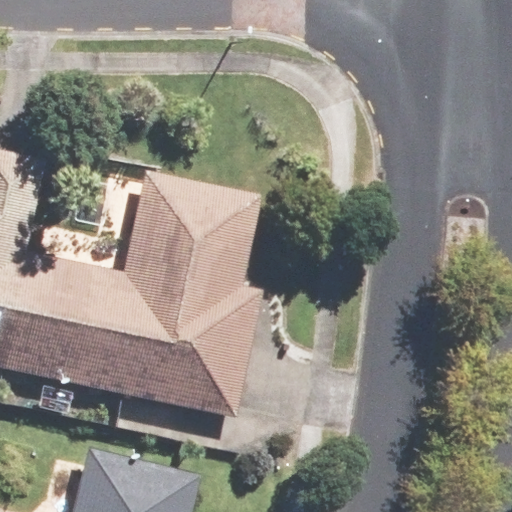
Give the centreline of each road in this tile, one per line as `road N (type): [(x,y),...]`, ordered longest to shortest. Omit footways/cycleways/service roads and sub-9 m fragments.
road 1 (residential): [(362,511),(413,211),(464,80)]
road 2 (residential): [(511,345),(489,511)]
road 3 (residential): [(464,80),(511,218)]
